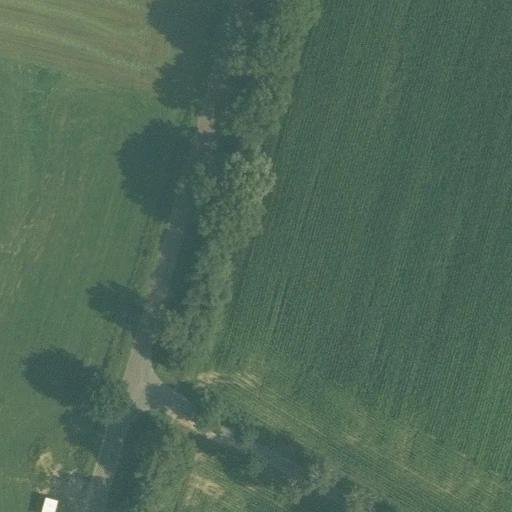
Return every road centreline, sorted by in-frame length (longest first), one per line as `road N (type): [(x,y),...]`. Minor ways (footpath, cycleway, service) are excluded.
road 1 (unclassified): [(243,0),(132,384)]
road 2 (unclassified): [(132,384),(364,511)]
road 3 (unclassified): [(132,384),(96,511)]
